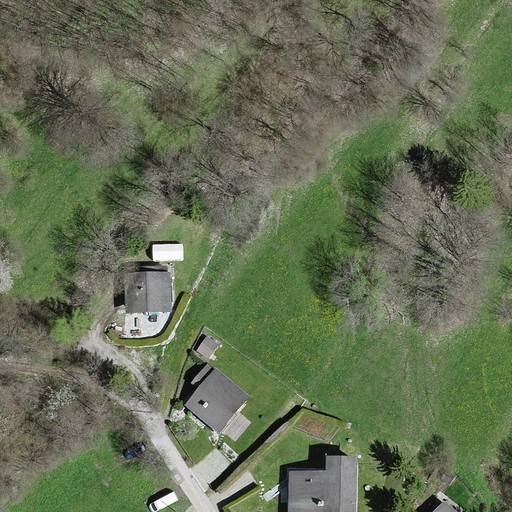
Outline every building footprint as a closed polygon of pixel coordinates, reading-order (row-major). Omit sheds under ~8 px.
[(163,275),(116,278),(114,319),(160,316),(163,275)] [(219,348),(201,336),(188,355),(205,365),(219,348)] [(244,397),(207,371),(179,409),(213,438),(219,431),(244,397)] [(248,427),(236,416),(219,431),(231,443),(248,427)] [(312,473),(281,476),(278,511),(344,511),(348,458),(315,455),(312,473)]
